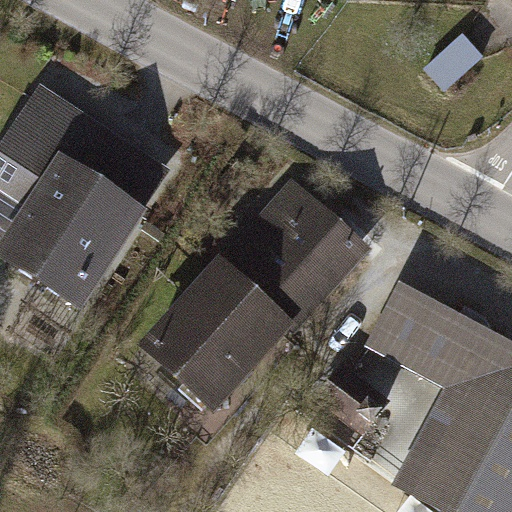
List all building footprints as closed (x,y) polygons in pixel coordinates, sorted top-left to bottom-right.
[(488,65),(464,37),(426,70),(449,97),(488,65)] [(38,87),(0,142),(0,193),(19,207),(0,234),(0,259),(75,311),(168,175),(38,87)] [(212,246),(129,341),(213,414),(286,331),(293,338),(368,253),(288,183),(224,256),(212,246)] [(511,511),(511,348),(403,289),(370,350),(450,393),(396,491),(434,511),(511,511)] [(75,341),(27,309),(6,340),(54,372),(75,341)] [(342,370),(316,405),(364,441),(390,406),(342,370)]
